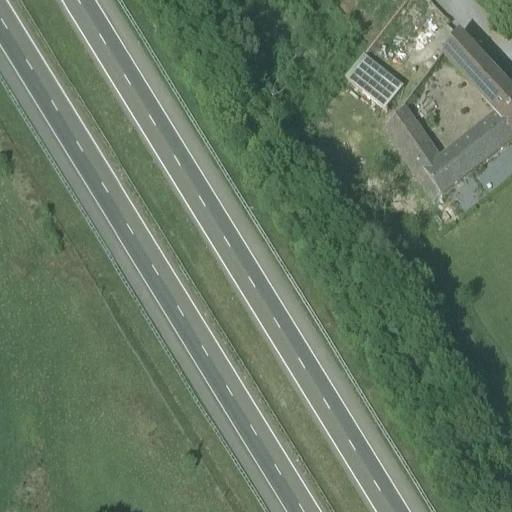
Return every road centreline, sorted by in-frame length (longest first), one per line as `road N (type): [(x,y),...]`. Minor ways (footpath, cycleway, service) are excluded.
road 1 (motorway): [(401,511),(84,0)]
road 2 (motorway): [(0,24),(301,511)]
